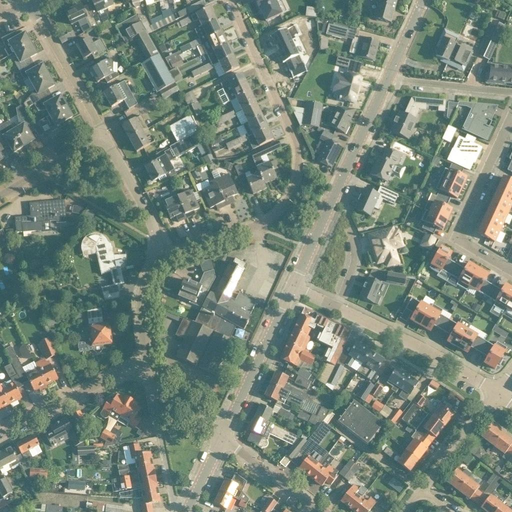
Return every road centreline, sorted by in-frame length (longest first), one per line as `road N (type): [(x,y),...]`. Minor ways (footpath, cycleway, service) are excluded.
road 1 (residential): [(154,252),(262,220),(295,177),(296,142),(228,0)]
road 2 (unclassified): [(292,285),(390,76)]
road 3 (residential): [(511,117),(454,241),(511,275)]
road 4 (residential): [(495,390),(335,305)]
road 5 (unclassified): [(223,436),(292,285)]
road 6 (residential): [(0,431),(112,371),(145,362)]
road 7 (residential): [(101,127),(29,2)]
road 8 (residential): [(154,252),(152,225),(101,127)]
road 9 (residential): [(176,511),(154,380)]
road 10 (residential): [(417,487),(495,390)]
road 11 (residential): [(511,91),(390,76)]
road 12 (residential): [(319,511),(223,436)]
